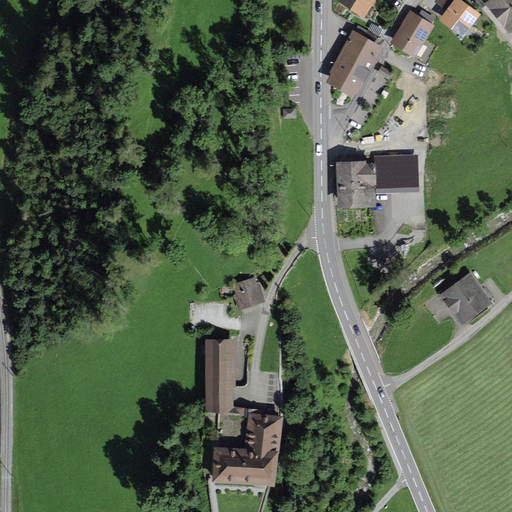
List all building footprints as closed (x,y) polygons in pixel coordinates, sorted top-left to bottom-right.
[(346,12),(353,0),(334,0),(333,3),(346,12)] [(353,0),(346,12),(361,21),(375,0),(353,0)] [(460,40),(479,15),(459,0),(452,0),(436,22),(460,40)] [(511,31),(511,0),(489,0),(488,1),(511,31)] [(432,27),(431,26),(434,20),(420,11),(416,17),(408,12),(387,45),(411,60),(432,27)] [(381,44),(352,27),(332,61),(325,74),(328,75),(324,81),(352,98),(381,44)] [(361,163),(331,164),(333,210),(373,209),(371,166),(361,166),(361,163)] [(428,280),(434,288),(447,278),(441,270),(428,280)] [(458,327),(490,304),(467,273),(435,296),(458,327)] [(239,306),(264,299),(260,287),(257,288),(254,277),(245,280),(245,284),(240,285),(240,287),(236,288),(237,294),(236,295),(239,306)] [(230,343),(208,343),(207,398),(207,406),(207,411),(218,412),(229,413),(229,408),(230,386),(230,343)] [(251,416),(246,451),(217,449),(216,449),(215,476),(215,479),(267,481),(271,482),(272,482),(280,418),(279,418),(278,418),(264,417),(261,416),(262,412),(236,409),(235,414),(250,415),(250,416),(251,416)]
